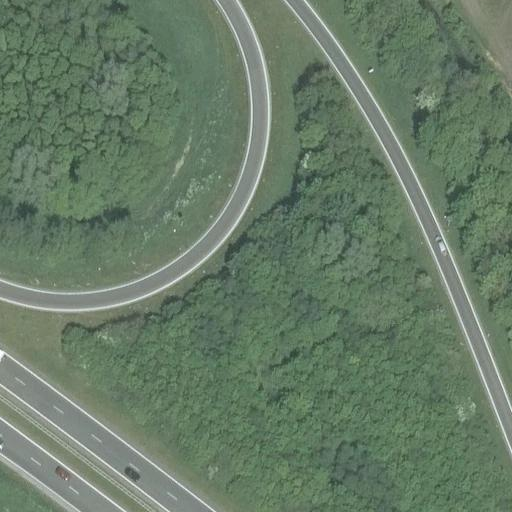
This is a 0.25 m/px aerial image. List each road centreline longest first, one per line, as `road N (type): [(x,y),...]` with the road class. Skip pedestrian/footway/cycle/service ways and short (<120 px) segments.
road 1 (trunk): [(226,0),(244,31),(261,121),(254,169),(216,233),(131,296),(52,303),(0,290)]
road 2 (trunk): [(511,431),(385,136),(292,0)]
road 3 (trunk): [(191,511),(0,368)]
road 4 (trunk): [(0,436),(99,511)]
